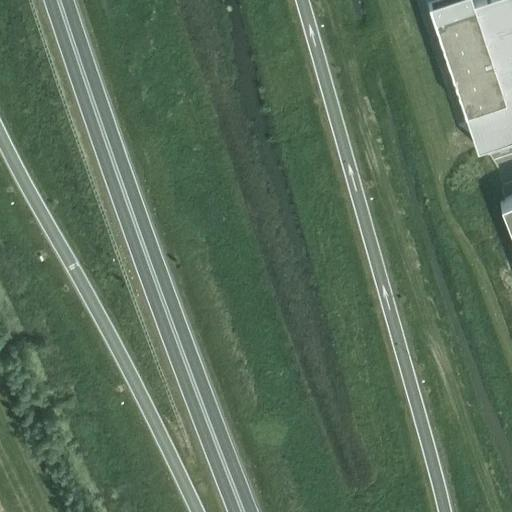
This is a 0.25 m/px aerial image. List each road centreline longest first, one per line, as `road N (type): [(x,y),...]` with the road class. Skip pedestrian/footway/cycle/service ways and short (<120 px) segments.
road 1 (trunk): [(242,511),(57,0)]
road 2 (trunk): [(444,511),(301,0)]
road 3 (trunk): [(0,135),(195,511)]
